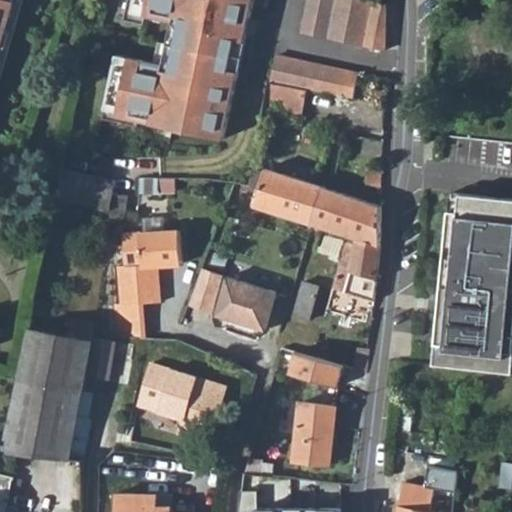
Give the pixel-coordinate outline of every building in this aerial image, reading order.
[(0,0),(0,50),(1,50),(15,3),(8,1),(7,0),(0,0)] [(253,0),(130,0),(129,10),(169,18),(162,57),(114,50),(102,114),(224,141),(253,0)] [(306,0),(301,31),(326,37),(334,0),(306,0)] [(361,43),(367,0),(334,0),(326,37),(361,43)] [(385,48),(386,0),(367,0),(361,43),(385,48)] [(383,71),(275,49),(270,79),(307,86),(378,100),(383,71)] [(307,86),(267,80),(260,111),(302,116),(307,86)] [(366,184),(381,184),(381,167),(367,165),(366,184)] [(105,174),(60,166),(54,202),(109,211),(113,188),(105,174)] [(327,188),(266,169),(260,190),(255,204),(316,223),(327,188)] [(159,177),(140,177),(140,193),(159,192),(159,177)] [(175,177),(159,177),(159,192),(175,192),(175,177)] [(124,219),(127,193),(113,188),(110,215),(124,219)] [(354,236),(382,244),(383,235),(383,225),(383,207),(327,188),(316,223),(324,226),(352,235),(354,236)] [(511,200),(453,194),(433,365),(511,373),(511,200)] [(182,228),(126,230),(127,264),(162,262),(184,261),(182,228)] [(382,244),(354,236),(352,242),(346,242),(332,289),(374,302),(382,244)] [(162,262),(127,264),(119,264),(122,303),(117,304),(118,334),(148,335),(145,303),(164,301),(162,262)] [(227,273),(205,265),(193,304),(215,310),(227,273)] [(278,292),(230,278),(217,315),(267,330),(278,292)] [(322,286),(302,279),(292,314),(312,320),(322,286)] [(69,317),(66,333),(91,339),(91,335),(94,321),(69,317)] [(1,452),(70,459),(93,339),(91,339),(66,333),(31,327),(20,374),(1,452)] [(117,341),(96,338),(89,375),(110,378),(117,341)] [(359,348),(355,370),(367,373),(371,350),(359,348)] [(312,357),(298,353),(292,374),(306,378),(339,388),(345,367),(312,357)] [(151,363),(138,406),(218,434),(230,387),(151,363)] [(345,388),(342,403),(362,408),(366,392),(345,388)] [(335,403),(300,399),(293,458),(329,461),(335,403)] [(511,458),(505,458),(502,482),(511,484),(511,458)] [(0,501),(7,503),(13,476),(13,475),(0,471),(0,501)] [(24,479),(13,476),(7,503),(7,505),(17,507),(24,479)] [(172,511),(173,495),(116,494),(116,511),(172,511)] [(440,511),(441,509),(395,500),(393,511),(440,511)]
